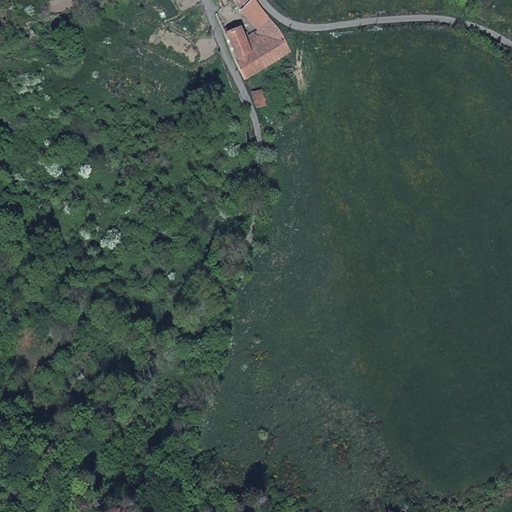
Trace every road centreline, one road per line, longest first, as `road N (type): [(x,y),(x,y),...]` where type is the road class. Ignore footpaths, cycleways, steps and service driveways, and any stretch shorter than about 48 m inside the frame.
road 1 (residential): [(204,0),(257,127),(262,214),(175,341),(50,471),(22,511)]
road 2 (residential): [(276,0),(302,26),(440,16),(511,43)]
